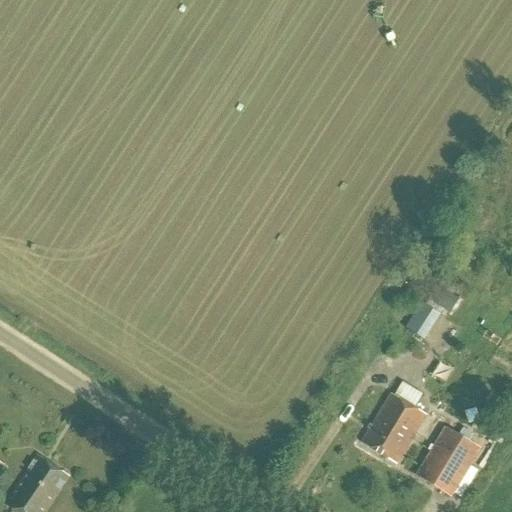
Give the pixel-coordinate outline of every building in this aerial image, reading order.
[(439,287),(430,301),(450,314),(459,300),(439,287)] [(440,315),(421,303),(405,328),(423,340),(440,315)] [(396,465),(425,417),(392,397),(363,445),(396,465)] [(450,499),(480,450),(444,428),(414,477),(450,499)] [(14,511),(45,511),(68,477),(37,457),(5,506),(14,511)] [(372,511),(375,511),(396,487),(374,469),(352,495),(372,511)]
